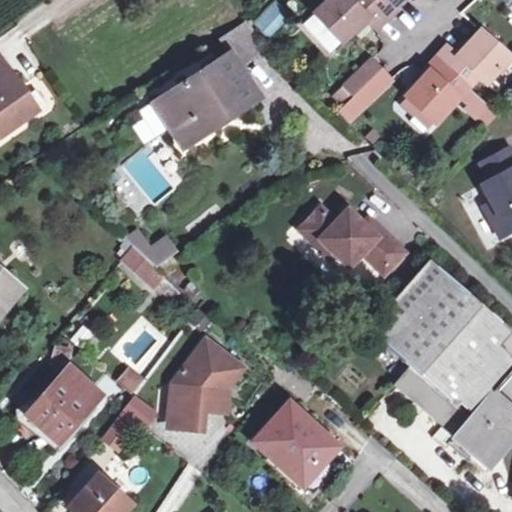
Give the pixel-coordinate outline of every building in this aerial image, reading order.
[(329,0),(314,14),(341,43),(365,20),(372,27),(384,16),(400,0),(329,0)] [(289,15),(275,2),(255,23),(269,36),(289,15)] [(313,14),(301,23),(326,59),(338,51),(313,14)] [(265,43),(245,24),(232,37),(252,56),(265,43)] [(421,110),(435,122),(436,123),(461,95),(469,87),(479,76),(486,83),(509,57),(480,31),(458,56),(451,49),(407,98),(408,99),(421,110)] [(230,53),(204,70),(208,75),(183,91),(186,96),(159,114),(183,149),(219,126),(214,118),(229,108),(232,112),(258,95),(230,53)] [(354,96),(380,71),(371,61),(342,87),(352,98),(354,96)] [(0,136),(37,110),(3,62),(0,64),(0,136)] [(152,104),(159,114),(186,96),(183,91),(208,75),(204,70),(152,104)] [(390,82),(380,71),(354,96),(364,106),(390,82)] [(469,87),(461,95),(470,103),(477,95),(469,87)] [(470,103),(466,108),(486,126),(498,113),(477,95),(470,103)] [(416,115),(421,110),(408,99),(404,104),(416,115)] [(424,134),(435,122),(421,110),(416,115),(411,121),(424,134)] [(465,164),(499,237),(511,231),(511,157),(506,145),(465,164)] [(317,248),(323,243),(334,254),(348,267),(361,253),(383,275),(404,253),(381,231),(376,237),(347,209),(335,221),(320,207),(298,230),(317,248)] [(362,224),(376,237),(381,231),(368,218),(362,224)] [(146,254),(157,268),(178,252),(167,238),(146,254)] [(334,254),(323,243),(317,248),(329,259),(334,254)] [(164,275),(157,268),(134,247),(122,260),(154,287),(164,275)] [(394,386),(452,437),(493,390),(511,368),(511,357),(498,346),(511,332),(430,260),(368,331),(410,367),(394,386)] [(0,312),(19,290),(0,273),(0,312)] [(135,367),(163,337),(141,318),(113,348),(135,367)] [(243,369),(205,341),(175,381),(171,428),(196,430),(198,410),(225,413),(228,388),(243,369)] [(115,380),(131,392),(143,376),(127,364),(115,380)] [(98,396),(67,368),(29,412),(44,426),(42,428),(58,442),(98,396)] [(511,440),(511,406),(493,390),(452,437),(487,468),(511,440)] [(131,394),(98,439),(120,455),(153,410),(131,394)] [(312,495),(335,469),(325,460),(337,447),(288,403),(253,442),(312,495)] [(122,511),(128,505),(96,477),(68,509),(72,511),(122,511)]
